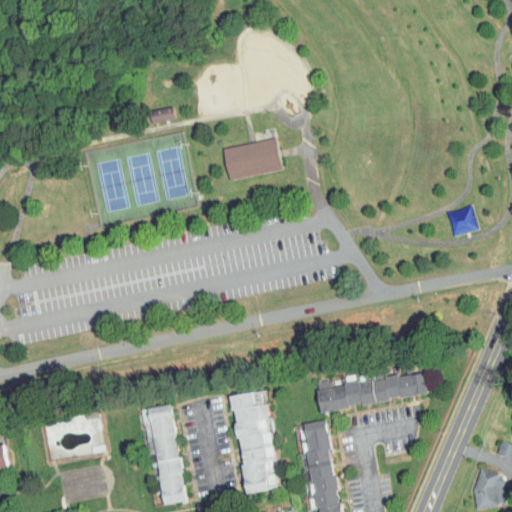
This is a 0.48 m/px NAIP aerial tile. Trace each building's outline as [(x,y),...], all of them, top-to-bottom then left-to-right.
[(142,117),(165,113),(163,100),(140,105),(142,117)] [(214,143),(220,174),(272,163),(266,132),(214,143)] [(313,403),(420,387),(417,364),(365,373),(364,366),(336,370),(337,378),(323,380),(322,373),(309,375),(313,403)] [(263,483),(255,384),(227,387),(235,485),(263,483)] [(147,439),(156,497),(177,494),(163,397),(133,402),(138,441),(147,439)] [(331,511),(334,511),(319,412),(296,416),(308,495),(302,496),(304,511),(331,511)] [(508,438),(491,433),(488,447),(504,451),(508,438)] [(501,440),(511,443),(511,457),(496,453),(501,440)] [(481,466),(499,473),(498,477),(505,480),(503,485),(506,503),(477,508),(473,489),(481,466)]
